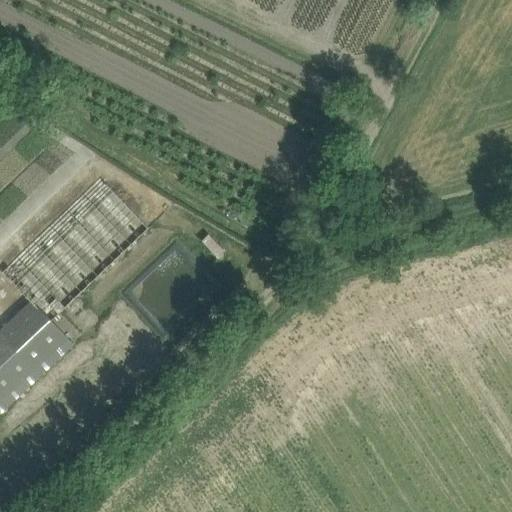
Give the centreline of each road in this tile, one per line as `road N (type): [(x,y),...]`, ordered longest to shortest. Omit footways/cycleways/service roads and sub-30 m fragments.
road 1 (track): [(439,0),(296,264),(511,203)]
road 2 (unclassified): [(41,511),(296,264)]
